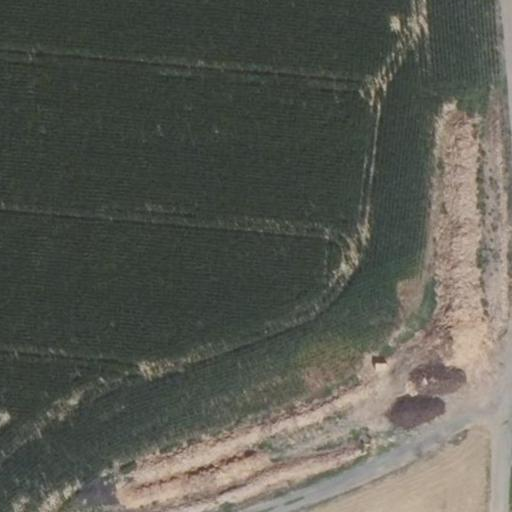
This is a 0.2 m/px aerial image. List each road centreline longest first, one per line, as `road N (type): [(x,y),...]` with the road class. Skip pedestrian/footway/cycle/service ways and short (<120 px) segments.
road 1 (track): [(492,0),(511,235),(507,511)]
road 2 (track): [(234,511),(393,458),(484,415),(511,387)]
